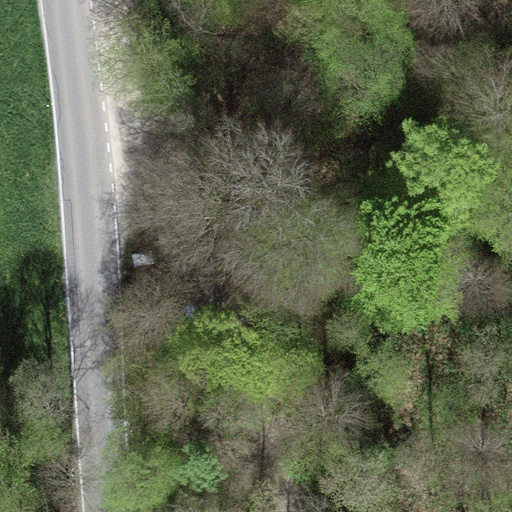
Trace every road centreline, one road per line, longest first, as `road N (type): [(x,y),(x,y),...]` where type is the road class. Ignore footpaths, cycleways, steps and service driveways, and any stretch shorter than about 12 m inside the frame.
road 1 (tertiary): [(63,0),(104,511)]
road 2 (track): [(309,511),(167,191),(120,136),(74,116)]
